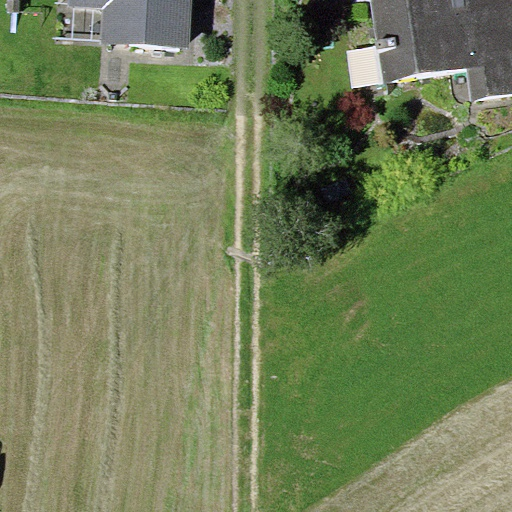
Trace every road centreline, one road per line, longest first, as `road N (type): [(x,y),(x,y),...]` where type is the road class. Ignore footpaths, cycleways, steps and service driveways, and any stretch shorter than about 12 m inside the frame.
road 1 (track): [(239,511),(248,185)]
road 2 (residential): [(248,185),(257,0)]
